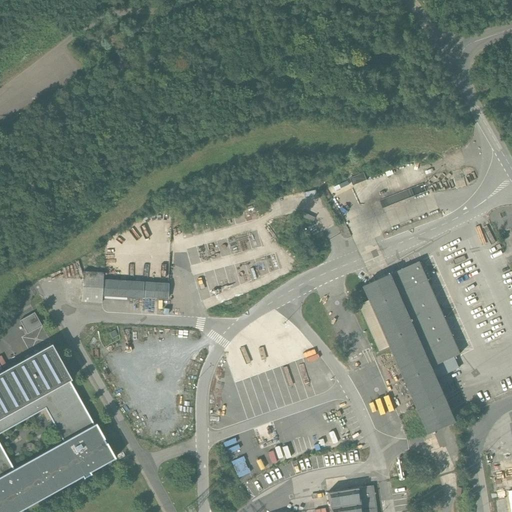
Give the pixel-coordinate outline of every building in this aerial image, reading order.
[(463,353),(422,261),(368,285),(375,299),(394,344),(433,432),(461,420),(441,376),(461,367),(456,356),(463,353)] [(104,302),(105,296),(106,280),(106,274),(85,273),(83,301),(104,302)] [(169,299),(170,283),(106,280),(105,296),(169,299)] [(381,349),(394,344),(375,299),(361,305),(381,349)] [(39,312),(22,318),(29,333),(45,326),(39,312)] [(0,511),(21,511),(119,458),(53,342),(0,371),(0,511)] [(239,476),(250,473),(246,457),(235,460),(239,476)] [(377,511),(373,486),(332,493),(334,511),(377,511)]
